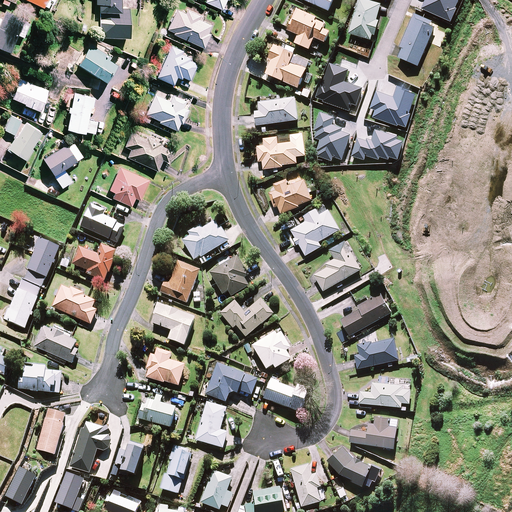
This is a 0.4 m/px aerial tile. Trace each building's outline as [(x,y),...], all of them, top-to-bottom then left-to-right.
[(96,0),(96,10),(118,12),(118,0),(96,0)] [(148,0),(140,0),(141,10),(149,10),(148,0)] [(205,0),(205,2),(223,10),(226,0),(205,0)] [(303,0),(330,12),(334,0),(303,0)] [(359,0),(349,34),(371,40),(373,35),(375,35),(379,21),(377,21),(381,5),(364,0),(359,0)] [(167,31),(203,47),(210,33),(208,32),(211,25),(198,19),(202,8),(196,6),(191,16),(177,10),(167,31)] [(129,8),(122,8),(122,15),(101,15),(101,37),(128,37),(129,8)] [(320,43),(314,41),(315,38),(326,43),(331,32),(324,29),(326,25),(316,20),(317,18),(298,10),(288,31),(299,35),(296,43),(310,50),(311,47),(317,50),(320,43)] [(29,22),(5,11),(2,19),(0,18),(0,47),(10,52),(17,34),(23,37),(29,22)] [(431,22),(415,15),(401,48),(403,49),(399,58),(419,67),(435,28),(429,25),(431,22)] [(104,53),(89,44),(77,64),(104,80),(115,63),(103,56),(104,53)] [(182,51),(170,46),(157,77),(173,84),(177,75),(189,80),(197,60),(181,54),(182,51)] [(314,74),(307,71),(311,61),(295,54),(297,50),(287,46),(285,50),(275,46),(269,59),(273,60),(267,74),(299,88),(302,81),(309,84),(314,74)] [(12,98),(23,102),(22,104),(41,111),(45,103),(42,102),(47,89),(20,79),(12,98)] [(312,91),(304,88),(301,96),(310,99),(312,91)] [(93,96),(72,92),(66,128),(95,133),(97,121),(87,119),(89,106),(91,106),(93,96)] [(180,122),(181,123),(187,109),(183,107),(185,101),(172,95),(170,101),(154,94),(146,114),(159,120),(158,122),(177,130),(180,122)] [(299,121),(297,98),(259,103),(260,111),(256,112),(257,126),(299,121)] [(33,118),(35,112),(24,108),(22,113),(33,118)] [(21,120),(11,115),(5,130),(15,134),(21,120)] [(40,132),(23,122),(8,149),(25,158),(40,132)] [(145,139),(131,133),(125,146),(131,149),(127,157),(157,170),(162,159),(167,161),(172,150),(164,146),(165,144),(146,135),(145,139)] [(264,161),(265,170),(284,167),(284,165),(298,163),(297,157),(307,156),(304,134),(292,136),(278,138),(264,140),(265,147),(257,148),(259,161),(264,161)] [(75,159),(65,144),(43,158),(53,174),(75,159)] [(148,179),(119,167),(110,189),(115,191),(112,197),(131,205),(134,197),(139,199),(148,179)] [(276,191),(270,194),(276,208),(279,207),(281,214),(299,207),(299,206),(313,200),(305,180),(290,186),(288,182),(275,187),(276,191)] [(107,209),(93,203),(81,227),(118,244),(125,227),(103,217),(107,209)] [(320,216),(317,209),(304,217),(307,222),(292,231),(306,256),(322,247),(319,242),(340,230),(329,211),(320,216)] [(184,243),(194,260),(200,257),(201,258),(229,242),(221,228),(219,229),(215,222),(204,228),(202,225),(187,234),(190,239),(184,243)] [(42,288),(46,278),(48,279),(60,249),(41,241),(28,270),(29,271),(25,281),(42,288)] [(105,281),(108,274),(111,275),(116,261),(113,260),(116,252),(102,246),(98,255),(80,248),(73,265),(89,271),(87,274),(105,281)] [(363,270),(351,250),(326,264),(329,268),(315,275),(324,291),(363,270)] [(67,269),(73,255),(66,252),(60,266),(67,269)] [(249,276),(237,257),(210,273),(223,295),(228,292),(231,297),(249,287),(244,279),(249,276)] [(200,272),(183,265),(180,271),(176,270),(170,284),(166,282),(161,293),(187,304),(200,272)] [(25,329),(30,317),(33,318),(34,314),(32,312),(42,289),(23,281),(11,310),(8,309),(4,320),(11,323),(25,329)] [(70,290),(63,287),(60,292),(57,290),(54,296),(58,298),(53,308),(91,325),(97,311),(92,309),(96,301),(84,296),(85,294),(71,288),(70,290)] [(392,313),(381,294),(358,307),(360,310),(342,320),(351,336),(392,313)] [(274,315),(261,299),(244,313),(235,302),(221,314),(233,329),(237,326),(246,338),(274,315)] [(195,318),(158,304),(151,323),(172,331),(168,340),(184,346),(195,318)] [(71,334),(54,326),(52,331),(44,327),(35,347),(73,364),(78,351),(74,349),(77,342),(69,338),(71,334)] [(291,349),(280,331),(253,346),(267,370),(274,366),(275,369),(291,360),(286,352),(291,349)] [(362,353),(356,355),(359,369),(400,360),(396,339),(360,346),(362,353)] [(5,350),(0,347),(0,374),(4,376),(11,361),(2,357),(5,350)] [(155,355),(153,354),(147,370),(150,370),(147,378),(164,384),(165,382),(179,387),(186,365),(170,360),(172,354),(157,349),(155,355)] [(258,380),(217,364),(206,395),(226,403),(230,392),(237,395),(239,391),(252,396),(258,380)] [(46,368),(26,366),(24,378),(20,378),(19,390),(60,394),(62,373),(46,371),(46,368)] [(271,379),(263,399),(295,411),(297,411),(299,410),(300,409),(302,409),(303,407),(304,406),(305,404),(306,403),(306,401),(306,399),(306,398),(305,396),(305,394),(304,393),(303,392),(271,379)] [(411,404),(413,382),(400,380),(399,385),(373,383),(372,393),(361,392),(360,404),(402,408),(403,403),(411,404)] [(161,404),(153,401),(153,402),(148,400),(147,406),(143,405),(139,419),(170,429),(177,409),(161,404)] [(227,409),(208,403),(196,441),(223,449),(228,433),(220,431),(227,409)] [(37,450),(55,455),(64,426),(63,425),(66,415),(49,410),(37,450)] [(390,419),(376,417),(375,424),(370,423),(369,433),(352,430),(350,442),(395,449),(398,428),(389,427),(390,419)] [(109,436),(110,431),(84,422),(69,467),(90,474),(98,450),(104,452),(105,451),(107,451),(108,451),(109,450),(110,449),(111,448),(112,446),(112,445),(113,443),(112,442),(112,440),(112,439),(111,438),(110,437),(109,436)] [(145,452),(129,446),(127,451),(121,449),(115,467),(122,469),(120,474),(136,479),(145,452)] [(192,452),(174,446),(170,460),(172,461),(168,475),(166,474),(161,489),(179,494),(192,452)] [(355,458),(344,447),(327,462),(339,476),(363,487),(373,466),(355,458)] [(312,476),(309,466),(291,470),(302,508),(321,503),(317,489),(320,488),(317,475),(312,476)] [(233,478),(213,471),(201,503),(220,511),(222,506),(228,508),(233,495),(227,492),(233,478)] [(244,511),(239,510),(238,511),(284,511),(281,488),(254,492),(256,504),(245,506),(246,511),(244,511)] [(107,511),(137,511),(140,506),(120,498),(122,493),(114,490),(105,511),(107,511)]
